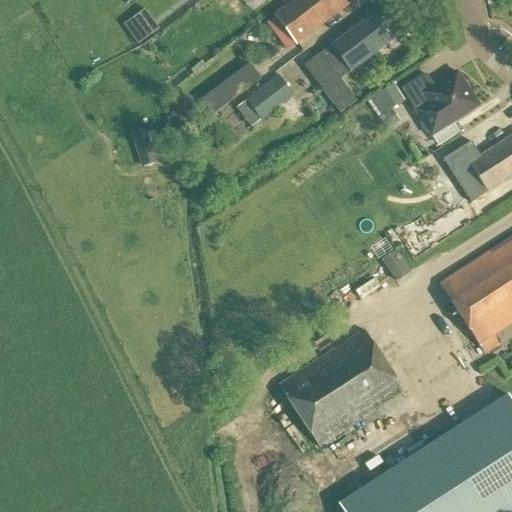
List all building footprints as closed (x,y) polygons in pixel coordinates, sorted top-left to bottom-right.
[(355,0),(302,0),(278,18),(297,44),(356,0),(355,0)] [(137,45),(159,28),(143,8),(122,24),(137,45)] [(326,53),(306,68),(341,114),(357,102),(341,81),(400,37),(381,11),(368,21),(367,21),(326,52),(326,53)] [(258,81),(247,66),(198,102),(209,117),(258,81)] [(458,72),(433,87),(426,75),(403,90),(416,111),(413,112),(430,140),(432,139),(438,148),(456,137),(450,127),(480,108),(458,72)] [(234,109),(248,128),(259,120),(260,122),(293,97),(276,75),(243,100),(244,102),(234,109)] [(395,121),(390,113),(406,103),(395,87),(370,103),(380,119),(381,118),(386,127),(395,121)] [(154,164),(144,133),(133,137),(142,168),(154,164)] [(451,159),(444,163),(470,203),(488,192),(511,175),(511,137),(481,158),(472,145),(451,159)] [(511,239),(440,285),(485,356),(511,338),(511,239)] [(380,262),(396,284),(410,274),(395,252),(380,262)] [(363,332),(273,387),(318,450),(404,395),(363,332)] [(340,511),(511,511),(511,405),(507,398),(338,509),(340,511)]
